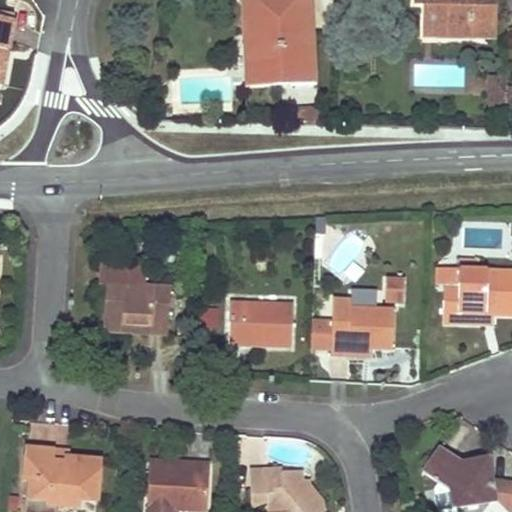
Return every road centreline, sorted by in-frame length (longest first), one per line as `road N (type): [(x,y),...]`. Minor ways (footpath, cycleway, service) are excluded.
road 1 (tertiary): [(511,151),(170,175)]
road 2 (residential): [(337,434),(301,416),(142,407),(44,384)]
road 3 (residential): [(56,182),(44,384)]
road 4 (residential): [(337,434),(440,399),(511,393)]
